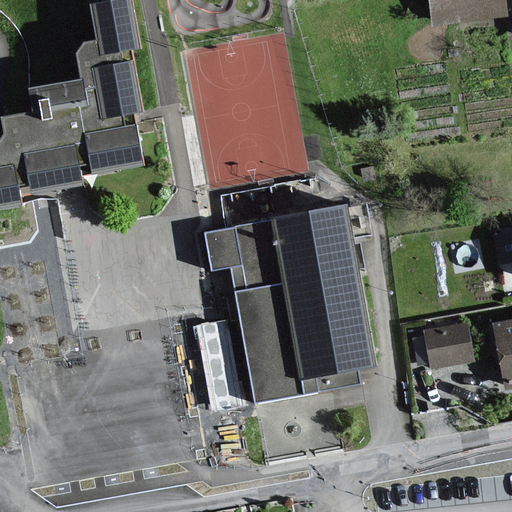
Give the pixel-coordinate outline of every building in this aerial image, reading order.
[(85,42),(78,52),(83,80),(31,89),(35,113),(4,118),(6,132),(0,141),(0,202),(19,199),(18,192),(77,183),(82,182),(81,173),(141,163),(134,119),(133,111),(141,110),(131,48),(140,46),(132,0),(121,0),(93,5),(99,40),(87,42),(85,42)] [(505,0),(431,0),(434,23),(507,13),(505,0)] [(347,207),(205,234),(212,270),(232,266),(258,403),(361,383),(359,369),(377,365),(352,237),(372,234),(366,205),(347,209),(347,207)] [(511,232),(496,236),(501,264),(511,261),(511,232)] [(511,322),(495,325),(506,388),(511,386),(511,322)] [(467,323),(426,331),(433,367),(474,360),(467,323)]
